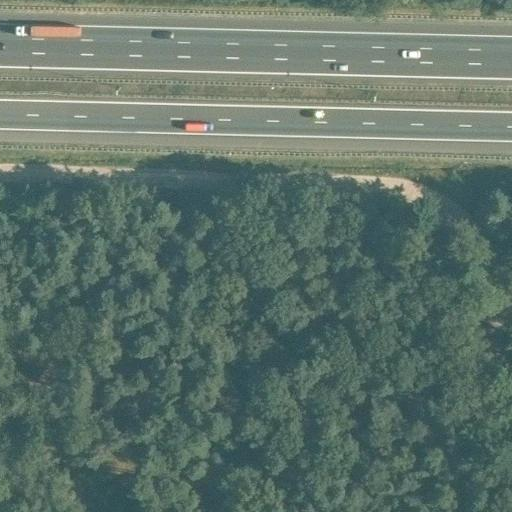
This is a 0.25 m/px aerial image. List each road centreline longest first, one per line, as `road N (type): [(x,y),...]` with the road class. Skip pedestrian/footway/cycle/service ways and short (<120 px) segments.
road 1 (track): [(0,179),(408,188),(436,202),(475,328)]
road 2 (motorway): [(511,54),(0,41)]
road 3 (motorway): [(0,118),(511,129)]
